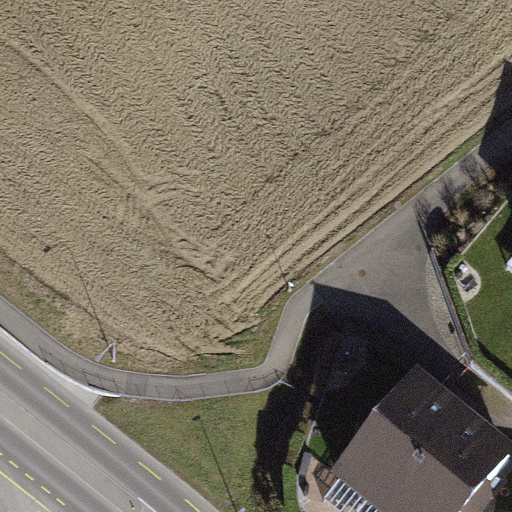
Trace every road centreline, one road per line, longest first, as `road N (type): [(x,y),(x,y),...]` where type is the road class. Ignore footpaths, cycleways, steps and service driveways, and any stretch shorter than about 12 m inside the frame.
road 1 (primary): [(171,511),(154,487),(0,365)]
road 2 (primary): [(0,434),(102,511)]
